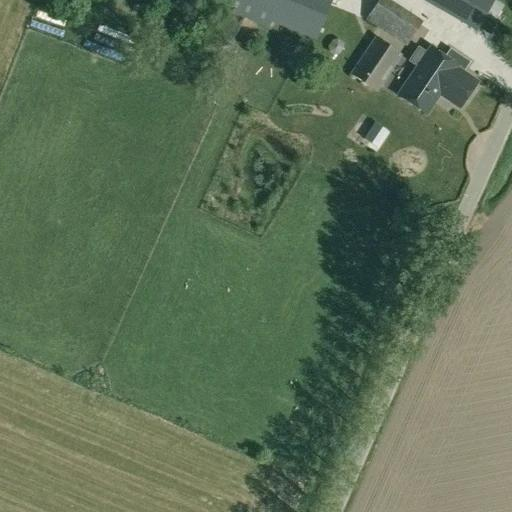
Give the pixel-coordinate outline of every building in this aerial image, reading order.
[(229,0),(229,2),(279,14),(282,0),(229,0)] [(303,0),(351,19),(358,2),(353,0),(303,0)] [(405,47),(422,21),(389,0),(376,0),(364,20),(405,47)] [(428,0),(477,27),(486,10),(498,17),(504,6),(491,0),(428,0)] [(375,38),(350,74),(376,91),(400,55),(375,38)] [(425,53),(417,48),(408,61),(416,67),(397,95),(425,114),(438,95),(458,108),(476,82),(456,68),(457,67),(429,48),(425,53)]
